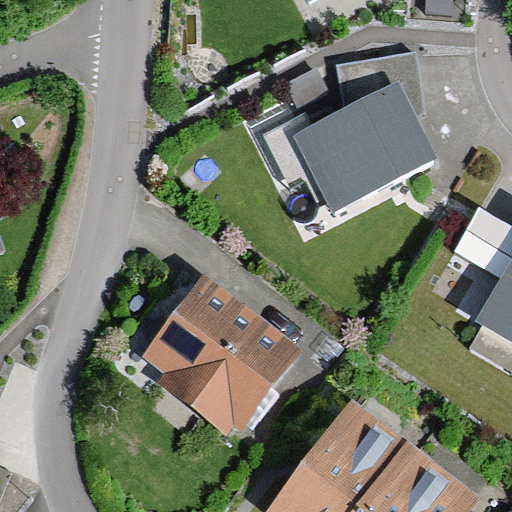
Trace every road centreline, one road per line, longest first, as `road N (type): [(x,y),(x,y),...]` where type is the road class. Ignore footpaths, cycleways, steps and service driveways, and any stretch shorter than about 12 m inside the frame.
road 1 (residential): [(124,16),(106,218),(55,385),(51,440),(75,511)]
road 2 (residential): [(124,16),(0,56)]
